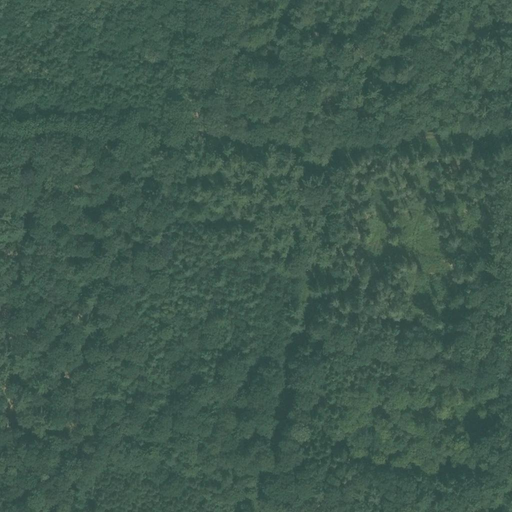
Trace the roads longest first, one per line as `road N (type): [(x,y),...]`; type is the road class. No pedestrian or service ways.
road 1 (track): [(0,129),(343,143),(511,130)]
road 2 (track): [(261,511),(343,143)]
